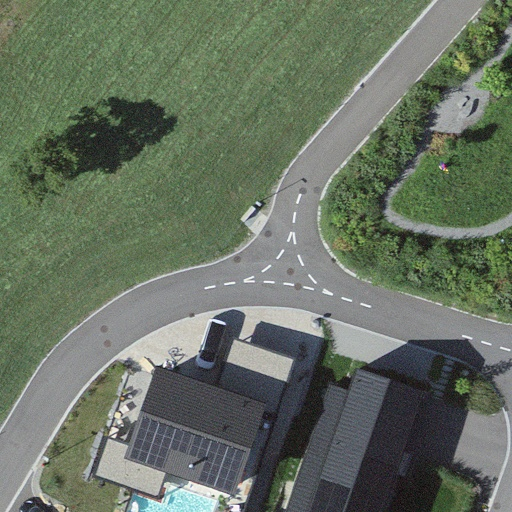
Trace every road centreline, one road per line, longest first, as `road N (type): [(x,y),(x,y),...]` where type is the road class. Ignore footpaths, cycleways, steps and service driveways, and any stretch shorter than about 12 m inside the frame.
road 1 (residential): [(284,283),(193,293),(104,336),(64,375),(0,479)]
road 2 (residential): [(284,283),(301,193),(320,162),(463,0)]
road 3 (residential): [(511,351),(284,283)]
